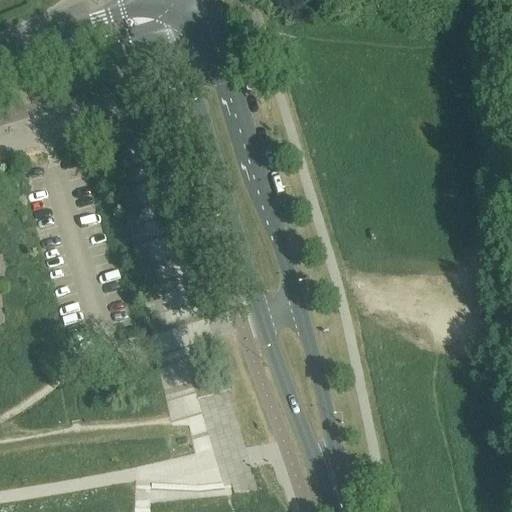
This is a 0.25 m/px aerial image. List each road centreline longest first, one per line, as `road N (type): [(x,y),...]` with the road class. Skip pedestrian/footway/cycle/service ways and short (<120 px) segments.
road 1 (tertiary): [(169,14),(259,315),(340,511)]
road 2 (tertiary): [(344,511),(321,384),(209,4)]
road 3 (tertiary): [(169,14),(0,63)]
